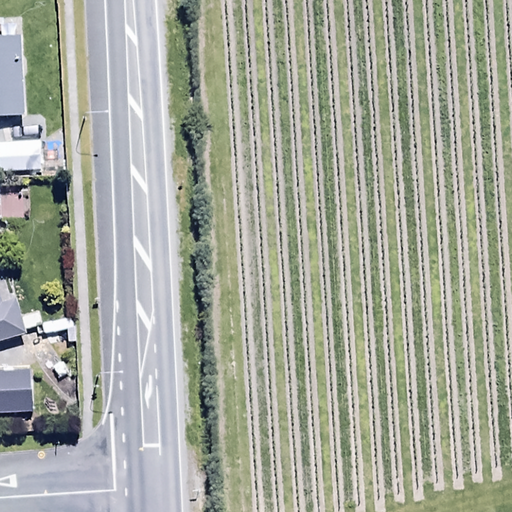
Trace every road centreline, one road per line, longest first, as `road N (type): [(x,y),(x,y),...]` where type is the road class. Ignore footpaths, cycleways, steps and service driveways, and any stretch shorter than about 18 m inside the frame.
road 1 (trunk): [(126,0),(152,489)]
road 2 (residential): [(0,496),(152,489)]
